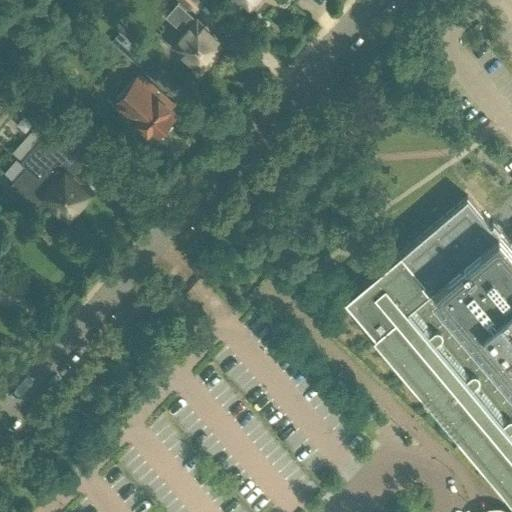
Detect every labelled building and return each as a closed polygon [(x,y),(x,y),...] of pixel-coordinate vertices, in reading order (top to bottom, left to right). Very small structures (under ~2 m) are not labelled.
[(195,0),(177,0),(188,9),(195,0)] [(204,63),(217,49),(215,48),(220,42),(211,34),(212,33),(195,18),(178,2),(165,16),(184,32),(173,45),(197,67),(203,62),(204,63)] [(136,63),(155,79),(164,69),(145,53),(136,63)] [(155,139),(164,129),(177,114),(170,108),(174,104),(147,80),(139,73),(112,102),(155,139)] [(0,84),(0,119),(21,96),(3,81),(0,84)] [(36,201),(41,196),(43,197),(43,201),(49,205),(53,205),(67,217),(72,212),(74,213),(77,210),(80,209),(85,205),(84,201),(87,198),(86,197),(91,191),(84,185),(85,183),(73,173),(84,160),(49,128),(20,161),(25,166),(12,181),(36,201)] [(511,511),(511,247),(499,232),(498,231),(490,222),(483,214),(478,208),(468,196),(467,195),(357,288),(352,292),(345,298),(376,334),(374,336),(511,499),(511,511),(494,511),(492,511),(490,511),(511,511)]
